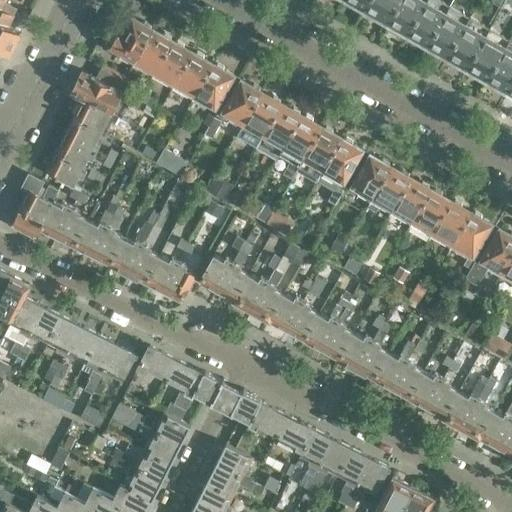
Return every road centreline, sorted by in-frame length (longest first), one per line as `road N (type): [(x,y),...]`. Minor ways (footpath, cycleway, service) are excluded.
road 1 (residential): [(511,167),(220,0)]
road 2 (residential): [(244,362),(511,502)]
road 3 (residential): [(0,243),(244,362)]
road 4 (tertiary): [(0,156),(81,0)]
road 5 (residential): [(169,511),(244,362)]
